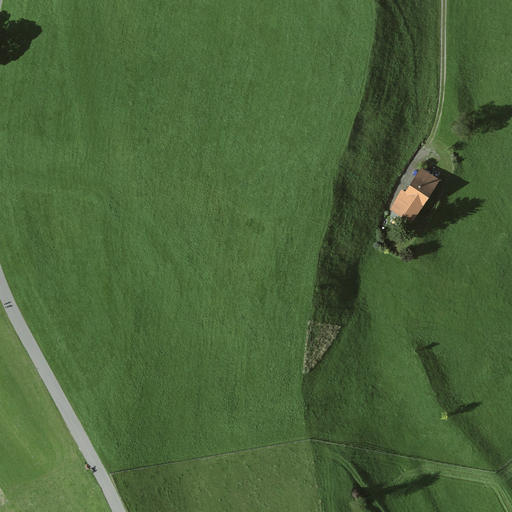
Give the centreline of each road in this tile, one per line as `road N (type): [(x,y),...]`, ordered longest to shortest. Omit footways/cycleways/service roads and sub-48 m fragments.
road 1 (track): [(0,177),(93,188),(177,259),(198,300),(195,334)]
road 2 (tertiary): [(0,281),(119,511)]
road 3 (track): [(446,0),(435,137),(401,175)]
